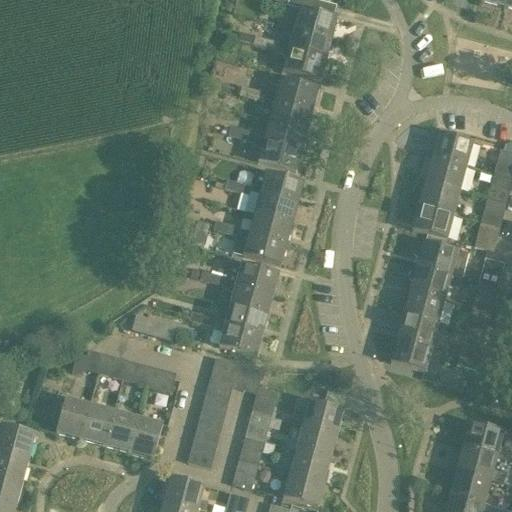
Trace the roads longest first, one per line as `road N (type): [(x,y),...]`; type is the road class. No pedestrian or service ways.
road 1 (residential): [(381,511),(376,436),(349,348),(347,214),(400,106)]
road 2 (residential): [(108,511),(121,488),(163,467),(189,380),(188,368),(121,347)]
